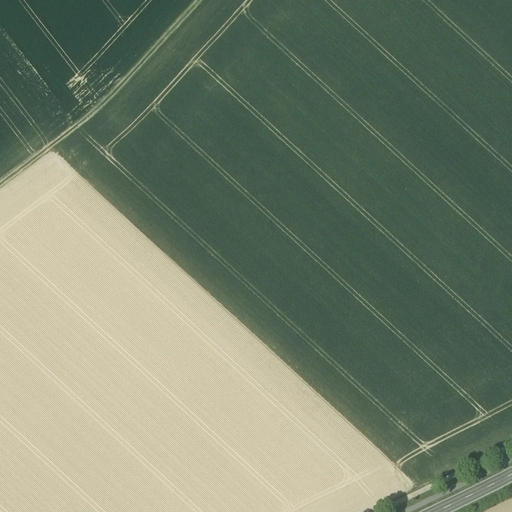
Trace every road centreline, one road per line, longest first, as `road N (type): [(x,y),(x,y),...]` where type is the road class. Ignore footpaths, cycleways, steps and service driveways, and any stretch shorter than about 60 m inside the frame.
road 1 (track): [(0,185),(81,122),(198,0)]
road 2 (track): [(378,511),(511,445)]
